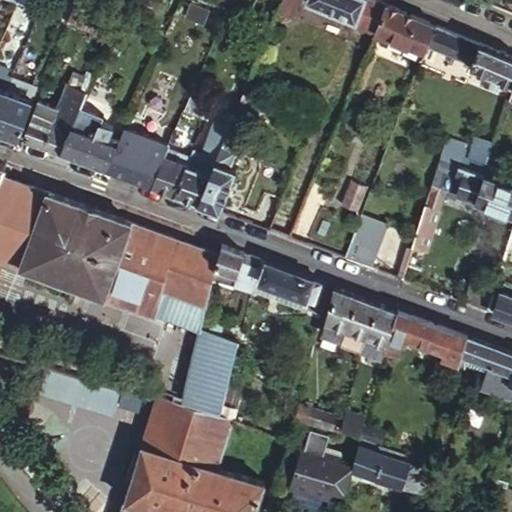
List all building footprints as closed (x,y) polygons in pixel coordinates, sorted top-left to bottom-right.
[(254,0),(250,0),(244,14),(249,17),(256,1),(254,0)] [(359,19),(366,0),(312,0),(330,7),(359,19)] [(379,27),(389,3),(380,0),(366,0),(359,19),(366,22),(379,27)] [(430,42),(438,24),(412,13),(389,3),(379,27),(378,28),(390,34),(419,46),(427,49),(430,42)] [(480,41),(438,24),(430,42),(474,60),(480,41)] [(390,34),(378,28),(377,30),(376,33),(388,38),(390,34)] [(117,29),(113,39),(125,44),(130,47),(134,36),(117,29)] [(419,46),(390,34),(388,38),(406,46),(404,50),(412,54),(418,51),(419,46)] [(115,67),(125,44),(113,39),(103,61),(115,67)] [(511,53),(496,47),(480,41),(474,60),(473,63),(488,69),(503,75),(511,78),(511,53)] [(425,54),(427,49),(419,46),(418,51),(423,53),(425,54)] [(503,75),(488,69),(487,72),(484,81),(499,87),(502,78),(503,75)] [(106,75),(95,70),(90,82),(87,88),(83,99),(94,104),(106,75)] [(267,80),(251,73),(247,81),(260,86),(264,87),(267,80)] [(87,88),(90,82),(74,76),(69,81),(87,88)] [(61,150),(81,104),(83,99),(87,88),(69,81),(59,106),(44,144),(61,150)] [(260,86),(247,81),(245,85),(258,90),(260,86)] [(0,83),(0,113),(10,87),(0,83)] [(0,127),(20,135),(35,97),(10,87),(0,113),(0,127)] [(25,137),(44,144),(59,106),(40,98),(25,137)] [(80,157),(108,167),(118,141),(119,141),(120,139),(109,135),(113,125),(93,116),(96,111),(81,104),(61,150),(80,157)] [(234,112),(221,143),(234,148),(250,112),(236,106),(234,112)] [(215,157),(221,143),(234,112),(227,109),(221,122),(215,119),(201,152),(196,166),(210,171),(215,157)] [(190,123),(183,119),(176,136),(182,139),(190,123)] [(138,135),(133,147),(148,153),(153,140),(138,135)] [(444,151),(442,155),(459,161),(466,141),(449,136),(448,139),(444,151)] [(108,167),(151,183),(161,158),(160,157),(157,156),(148,153),(133,147),(119,141),(118,141),(108,167)] [(234,148),(221,143),(215,157),(231,164),(237,149),(234,148)] [(168,146),(165,145),(162,152),(175,157),(178,150),(168,146)] [(196,166),(201,152),(193,148),(187,162),(196,166)] [(161,158),(173,162),(175,157),(162,152),(160,157),(161,158)] [(459,161),(442,155),(438,166),(445,169),(455,173),(459,161)] [(197,200),(221,209),(238,167),(231,164),(215,157),(210,171),(197,200)] [(174,192),(185,166),(173,162),(161,158),(151,183),(165,188),(174,192)] [(461,175),(465,163),(459,161),(455,173),(461,175)] [(197,200),(210,171),(196,166),(187,162),(185,166),(174,192),(197,200)] [(511,179),(465,163),(461,175),(460,178),(456,191),(511,210),(511,179)] [(443,174),(436,172),(433,183),(443,186),(446,175),(443,174)] [(48,189),(3,173),(0,181),(0,252),(22,261),(48,189)] [(367,184),(352,178),(343,202),(358,208),(367,184)] [(443,186),(433,183),(426,203),(440,207),(447,188),(443,186)] [(105,291),(132,220),(68,196),(48,189),(22,261),(75,280),(105,291)] [(428,248),(440,207),(426,203),(422,216),(413,242),(428,248)] [(346,255),(369,263),(375,248),(370,246),(380,220),(362,214),(346,255)] [(165,286),(206,302),(214,266),(219,252),(144,224),(132,220),(105,291),(156,310),(165,286)] [(384,222),(380,220),(370,246),(375,248),(384,222)] [(222,242),(219,252),(214,266),(236,274),(238,266),(244,250),(222,242)] [(260,256),(244,250),(238,266),(246,269),(255,272),(260,256)] [(273,261),(266,258),(258,278),(306,295),(313,276),(273,261)] [(255,272),(246,269),(241,282),(250,285),(255,272)] [(489,308),(497,281),(481,275),(472,301),(489,308)] [(314,297),(319,278),(313,276),(306,295),(311,296),(314,297)] [(323,301),(330,282),(319,278),(314,297),(323,301)] [(356,291),(335,284),(326,318),(346,325),(356,291)] [(201,326),(203,314),(206,302),(165,286),(156,310),(201,326)] [(511,316),(511,293),(502,289),(495,310),(511,316)] [(377,299),(356,291),(346,325),(366,333),(377,299)] [(323,301),(314,297),(311,296),(308,307),(321,311),(323,301)] [(384,302),(377,299),(366,333),(388,341),(391,334),(399,307),(384,302)] [(469,333),(399,307),(391,334),(403,338),(405,339),(406,333),(445,347),(443,352),(460,358),(463,350),(469,333)] [(203,314),(201,326),(239,337),(242,325),(203,314)] [(346,325),(326,318),(322,331),(342,338),(346,325)] [(239,337),(201,326),(184,397),(223,408),(236,363),(239,337)] [(511,348),(506,346),(469,333),(463,350),(490,361),(490,362),(511,370),(511,348)] [(403,338),(391,334),(388,341),(386,349),(399,354),(403,338)] [(26,347),(23,357),(32,360),(44,364),(56,368),(59,358),(26,347)] [(463,350),(460,358),(460,359),(510,378),(511,372),(511,370),(490,362),(490,361),(463,350)] [(56,368),(44,364),(35,391),(110,415),(119,387),(102,382),(56,368)] [(156,399),(142,445),(214,467),(229,419),(229,416),(221,414),(157,394),(156,399)] [(323,409),(301,401),(300,401),(295,415),(318,422),(323,409)] [(364,421),(359,436),(363,437),(381,443),(386,428),(364,421)] [(413,463),(361,444),(353,467),(405,486),(413,463)] [(200,511),(214,467),(142,445),(126,500),(165,511),(200,511)] [(346,496),(352,468),(339,464),(340,458),(301,448),(290,487),(329,498),(331,492),(346,496)] [(428,468),(413,463),(405,486),(420,491),(428,468)] [(252,511),(262,482),(214,467),(200,511),(252,511)] [(165,511),(126,500),(121,511),(165,511)]
